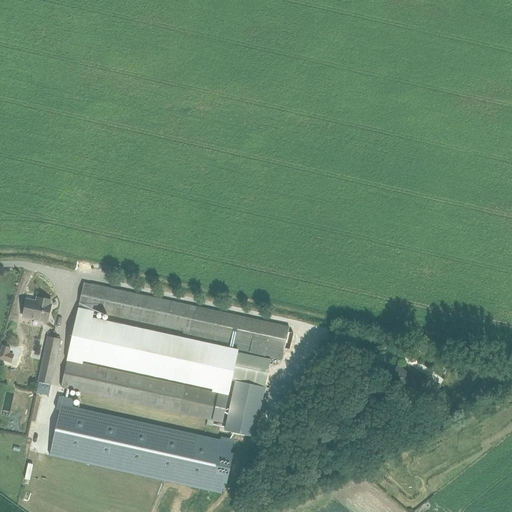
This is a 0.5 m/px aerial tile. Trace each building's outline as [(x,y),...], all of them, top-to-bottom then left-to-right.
[(289,328),(84,283),(78,308),(61,388),(223,423),(239,351),(282,360),(284,349),(290,350),(293,334),(288,333),(289,328)] [(52,301),(51,301),(37,298),(37,302),(27,300),(24,317),(48,323),(52,305),(51,305),(52,301)] [(50,394),(52,385),(61,340),(48,337),(39,382),(37,391),(50,394)] [(241,353),(235,380),(236,381),(266,388),(273,360),(241,353)] [(359,365),(347,379),(357,387),(368,373),(359,365)] [(389,377),(396,383),(423,406),(433,395),(399,365),(389,377)] [(236,381),(225,431),(255,438),(266,388),(236,381)] [(437,399),(446,407),(452,400),(443,392),(437,399)] [(60,411),(50,456),(222,494),(224,484),(227,484),(234,454),(231,453),(233,443),(73,407),(74,400),(60,396),(57,410),(60,411)] [(314,429),(309,435),(305,441),(310,445),(314,439),(319,433),(314,429)]
